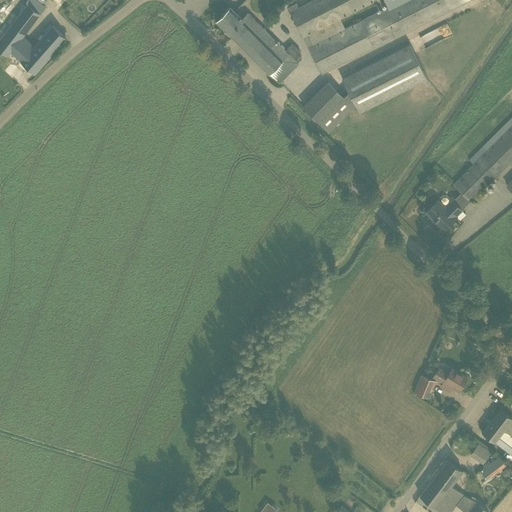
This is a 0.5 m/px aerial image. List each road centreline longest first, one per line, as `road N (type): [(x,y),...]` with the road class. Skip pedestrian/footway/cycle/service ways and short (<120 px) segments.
road 1 (unclassified): [(397,511),(501,364),(503,340),(168,0)]
road 2 (unclassified): [(0,123),(140,0)]
